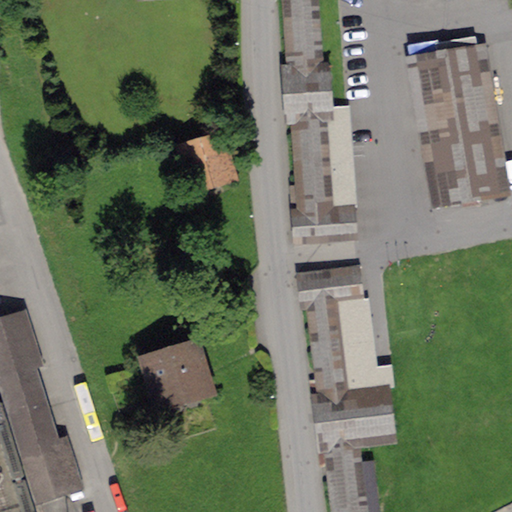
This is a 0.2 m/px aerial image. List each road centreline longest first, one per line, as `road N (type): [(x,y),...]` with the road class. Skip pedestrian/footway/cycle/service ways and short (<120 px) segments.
road 1 (unclassified): [(303,511),(276,273),(261,0)]
road 2 (residential): [(117,511),(0,146)]
